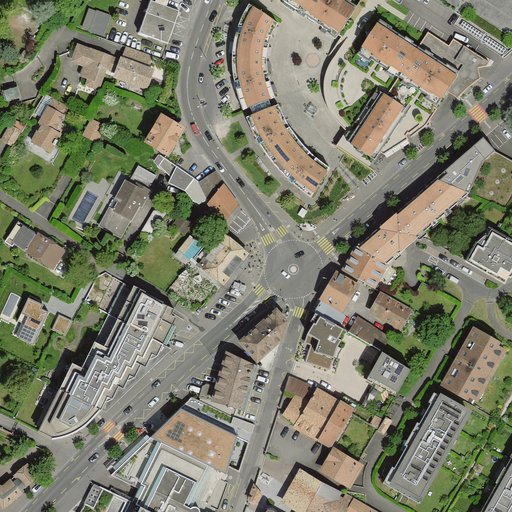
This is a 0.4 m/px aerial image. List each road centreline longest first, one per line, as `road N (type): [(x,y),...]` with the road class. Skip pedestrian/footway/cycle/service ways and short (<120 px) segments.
road 1 (primary): [(511,78),(160,384),(32,511)]
road 2 (secondary): [(286,253),(215,155),(190,104),(192,56),(212,0)]
road 3 (residential): [(217,337),(0,194)]
road 4 (residential): [(236,511),(302,308),(301,286)]
road 5 (secondary): [(79,465),(217,337)]
road 6 (tertiary): [(374,203),(511,84)]
